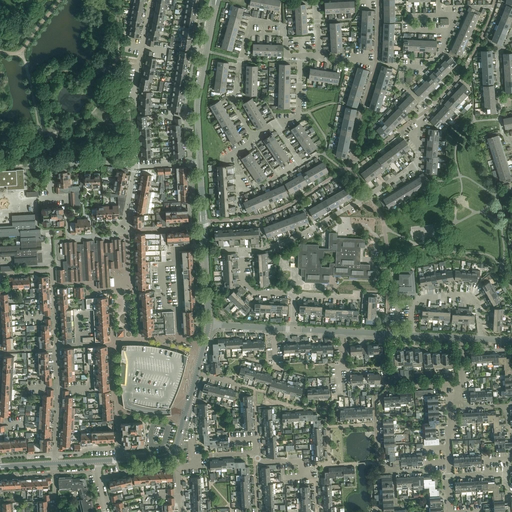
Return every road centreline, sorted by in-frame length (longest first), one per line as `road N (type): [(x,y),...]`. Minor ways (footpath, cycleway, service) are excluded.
road 1 (residential): [(446,30),(442,51),(424,68),(402,67),(401,82),(424,106),(414,167),(296,237),(241,251),(243,282),(254,292),(293,294)]
road 2 (tertiary): [(200,163),(196,104),(215,0)]
road 3 (tertiary): [(208,325),(200,163)]
road 4 (residential): [(446,476),(461,338)]
road 5 (residential): [(66,197),(51,198),(49,166),(134,166)]
road 6 (residential): [(134,166),(131,116),(142,47)]
